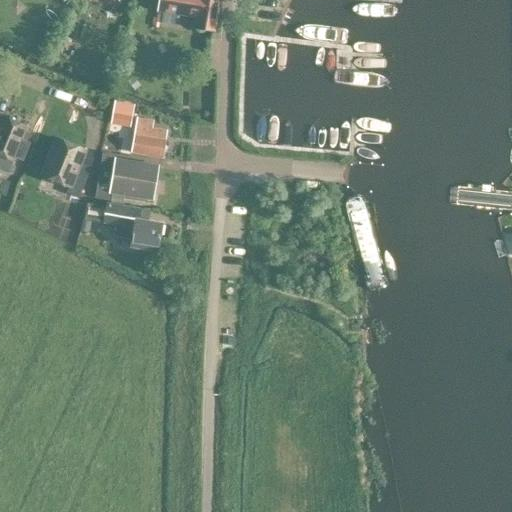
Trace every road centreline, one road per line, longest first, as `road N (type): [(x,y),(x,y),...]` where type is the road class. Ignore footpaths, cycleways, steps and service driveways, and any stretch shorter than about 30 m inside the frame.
road 1 (unclassified): [(206,511),(223,160)]
road 2 (residential): [(223,160),(228,0)]
road 3 (residential): [(93,152),(93,117),(79,100),(0,68)]
